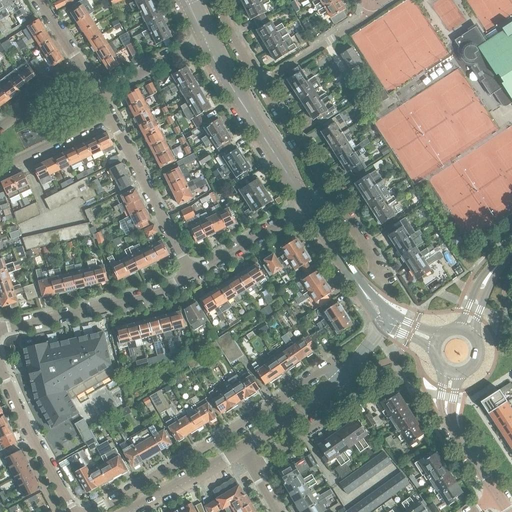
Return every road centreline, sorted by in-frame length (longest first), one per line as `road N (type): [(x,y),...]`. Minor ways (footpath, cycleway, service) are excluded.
road 1 (residential): [(344,376),(321,370),(94,511)]
road 2 (residential): [(0,333),(166,291),(191,275)]
road 3 (tertiary): [(306,205),(208,38)]
road 4 (residential): [(191,275),(111,115)]
road 5 (residential): [(71,511),(0,358)]
road 6 (residential): [(253,469),(343,409),(344,376)]
road 7 (tertiary): [(389,319),(306,205)]
road 8 (tertiary): [(496,494),(446,413),(451,372)]
road 9 (residential): [(260,84),(371,6)]
road 10 (residential): [(191,275),(306,205)]
road 11 (residential): [(126,511),(240,449)]
road 12 (residential): [(328,192),(260,84)]
road 13 (residential): [(240,449),(344,376)]
road 14 (residential): [(0,169),(111,115)]
road 15 (residential): [(101,94),(208,38)]
